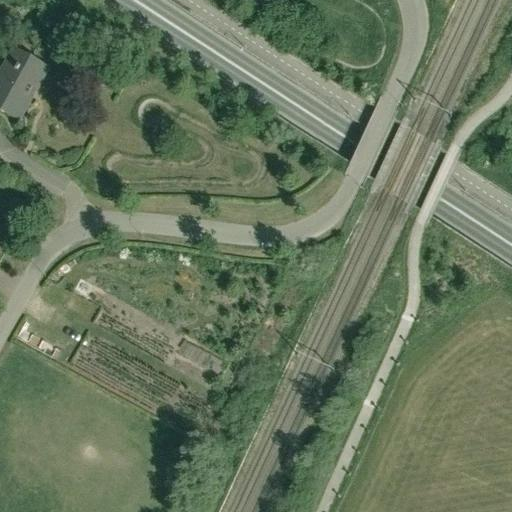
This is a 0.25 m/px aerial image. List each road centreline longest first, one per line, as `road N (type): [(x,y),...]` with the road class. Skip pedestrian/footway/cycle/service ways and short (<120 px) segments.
road 1 (unclassified): [(0,337),(44,258),(85,229),(141,225),(279,238),(320,224),(341,201),(403,75),(412,30),(404,0)]
road 2 (secondary): [(511,246),(130,0)]
